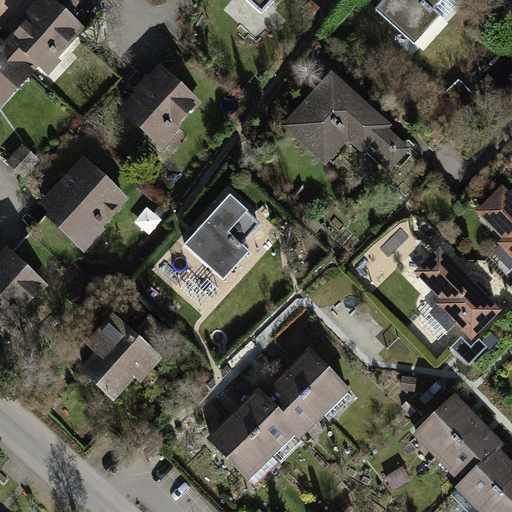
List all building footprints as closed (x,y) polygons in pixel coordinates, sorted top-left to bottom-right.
[(87,33),(51,0),(40,0),(24,18),(30,23),(16,39),(13,36),(5,45),(0,40),(0,111),(2,113),(36,75),(35,74),(38,70),(50,80),(64,64),(62,61),(87,33)] [(285,0),(247,0),(265,16),(274,6),(277,9),(285,0)] [(447,0),(388,0),(375,15),(415,50),(442,20),(435,14),(447,0)] [(205,106),(162,67),(121,113),(165,153),(177,140),(176,138),(205,106)] [(410,155),(326,84),(282,135),(330,176),(352,150),(388,181),(410,155)] [(40,163),(23,147),(7,165),(24,181),(40,163)] [(134,202),(85,159),(40,209),(51,218),(47,222),(86,256),(134,202)] [(511,205),(501,194),(474,219),(511,258),(511,205)] [(229,204),(182,254),(222,289),(251,259),(242,251),(260,231),(229,204)] [(49,289),(8,251),(0,260),(0,327),(10,337),(24,322),(21,320),(49,289)] [(499,324),(444,261),(419,284),(474,346),(499,324)] [(169,332),(151,317),(137,333),(155,348),(169,332)] [(115,320),(87,351),(98,360),(82,378),(116,408),(137,385),(143,390),(166,364),(115,320)] [(262,392),(209,443),(251,486),(297,441),(301,445),(353,395),(312,352),(266,397),(262,392)] [(416,377),(402,376),(400,391),(414,392),(416,377)] [(413,434),(437,458),(478,418),(472,412),(454,393),(413,434)] [(489,429),(478,418),(437,458),(459,481),(495,446),(500,441),(489,429)] [(511,464),(510,462),(495,446),(459,481),(454,487),(478,511),(511,479),(511,464)] [(402,467),(386,476),(394,489),(410,479),(402,467)] [(511,511),(511,479),(478,511),(511,511)]
